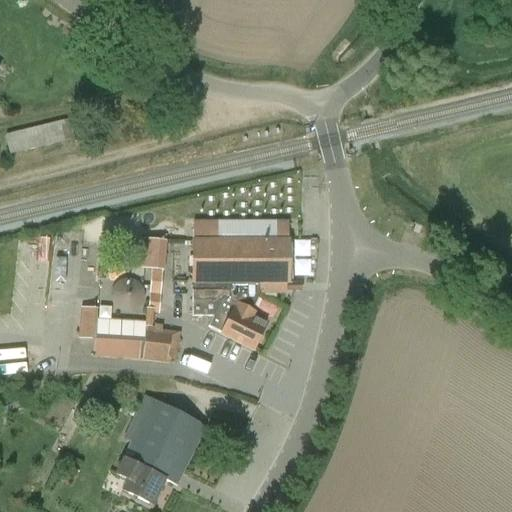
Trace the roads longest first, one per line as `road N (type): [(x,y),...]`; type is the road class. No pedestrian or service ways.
road 1 (tertiary): [(260,511),(312,407),(354,244)]
road 2 (unclassified): [(323,107),(176,77),(69,0)]
road 3 (unclassified): [(511,313),(460,276),(354,244)]
road 4 (tertiary): [(323,107),(364,83),(403,43),(417,0)]
road 5 (tertiary): [(354,244),(323,107)]
